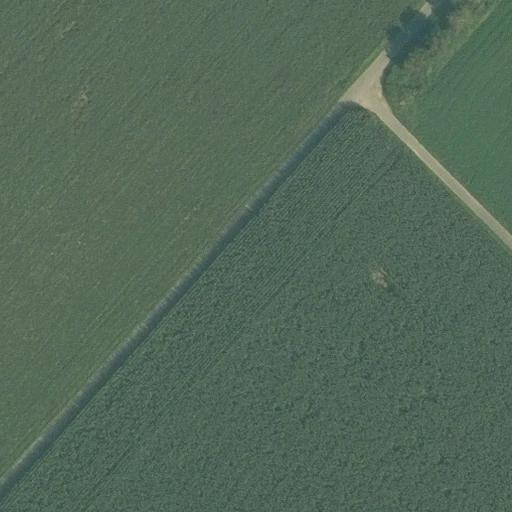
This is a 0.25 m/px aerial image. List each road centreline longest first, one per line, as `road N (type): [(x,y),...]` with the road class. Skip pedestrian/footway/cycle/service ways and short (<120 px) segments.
road 1 (track): [(0,490),(436,0)]
road 2 (track): [(357,88),(511,244)]
